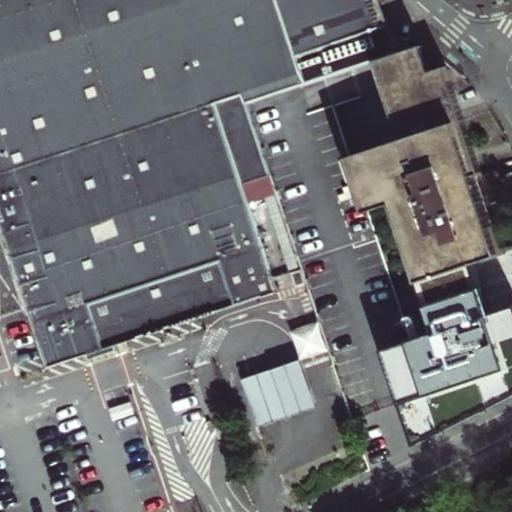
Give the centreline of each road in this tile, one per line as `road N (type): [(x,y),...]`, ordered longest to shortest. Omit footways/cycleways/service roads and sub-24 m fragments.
road 1 (residential): [(511,425),(348,511)]
road 2 (residential): [(511,76),(414,0)]
